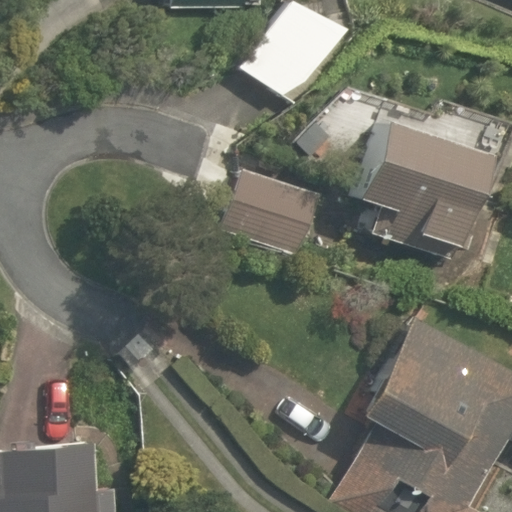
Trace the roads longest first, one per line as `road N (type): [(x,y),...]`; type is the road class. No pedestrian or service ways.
road 1 (residential): [(103,322),(30,274),(6,222),(0,175)]
road 2 (residential): [(173,148),(127,132),(63,136),(0,175)]
